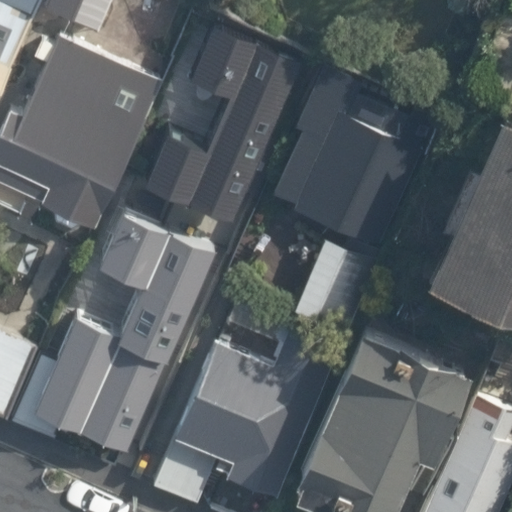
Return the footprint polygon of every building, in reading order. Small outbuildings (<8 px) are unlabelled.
[(0,0),(0,83),(35,6),(37,0),(0,0)] [(123,0),(59,0),(56,9),(110,31),(123,0)] [(164,119),(142,168),(228,207),(299,52),(211,12),(186,66),(227,84),(204,136),(164,119)] [(167,70),(47,16),(0,120),(0,172),(100,217),(167,70)] [(511,98),(494,90),(423,250),(511,288),(511,98)] [(296,290),(239,266),(155,463),(208,486),(223,450),(282,475),(430,130),(338,91),(296,188),(333,204),(296,290)] [(220,249),(118,204),(43,375),(145,419),(220,249)] [(400,511),(467,360),(361,314),(292,474),(381,511),(400,511)] [(40,334),(0,316),(0,402),(8,406),(40,334)] [(492,511),(511,467),(511,364),(481,350),(409,511),(492,511)]
